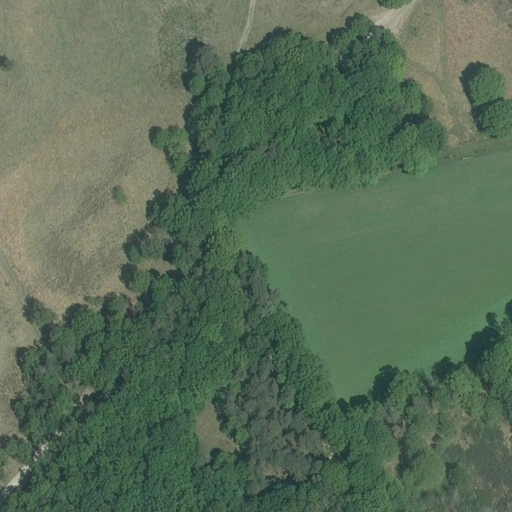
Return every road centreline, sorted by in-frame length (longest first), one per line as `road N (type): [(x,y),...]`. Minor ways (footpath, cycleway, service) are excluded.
road 1 (track): [(209,255),(193,284),(0,498)]
road 2 (track): [(404,0),(219,180)]
road 3 (track): [(0,255),(78,410)]
